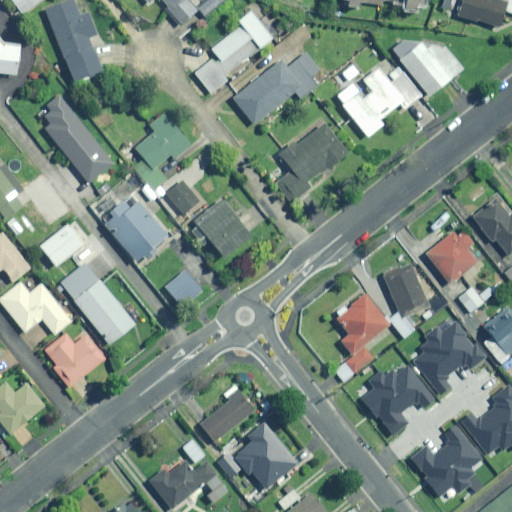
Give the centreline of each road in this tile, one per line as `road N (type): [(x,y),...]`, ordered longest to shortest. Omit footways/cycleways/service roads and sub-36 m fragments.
road 1 (tertiary): [(511,99),(258,305)]
road 2 (residential): [(400,511),(256,329)]
road 3 (tertiary): [(232,326),(89,437)]
road 4 (residential): [(0,325),(89,437)]
